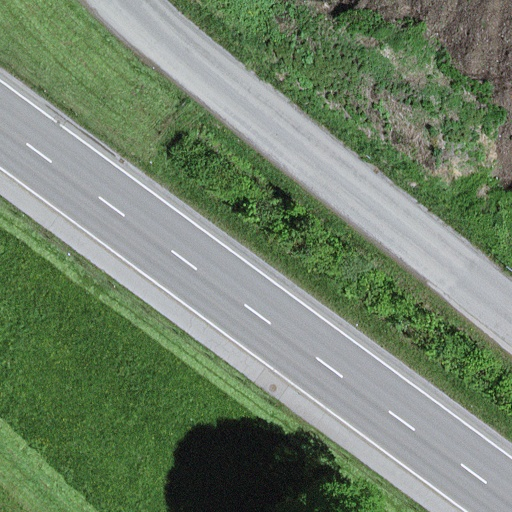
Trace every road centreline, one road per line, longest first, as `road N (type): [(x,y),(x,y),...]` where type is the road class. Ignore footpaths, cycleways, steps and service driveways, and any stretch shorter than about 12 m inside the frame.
road 1 (primary): [(0,127),(511,504)]
road 2 (tertiary): [(511,316),(205,73),(130,0)]
